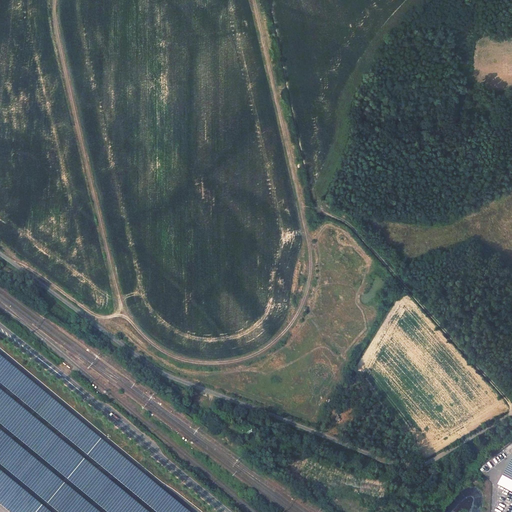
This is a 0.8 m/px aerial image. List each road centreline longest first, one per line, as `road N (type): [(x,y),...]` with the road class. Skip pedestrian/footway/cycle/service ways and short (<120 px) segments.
road 1 (track): [(54,17),(121,315),(164,351),(217,362),(252,355),(278,338),(306,293),(311,263),(253,0)]
road 2 (unclassified): [(511,413),(405,468),(161,373)]
road 3 (unclassified): [(0,329),(224,511)]
road 4 (track): [(319,205),(357,231),(511,407)]
road 5 (residential): [(161,373),(0,256)]
road 6 (unknown): [(149,511),(0,386)]
road 7 (track): [(121,315),(94,316),(0,247)]
road 8 (unknown): [(102,511),(0,429)]
